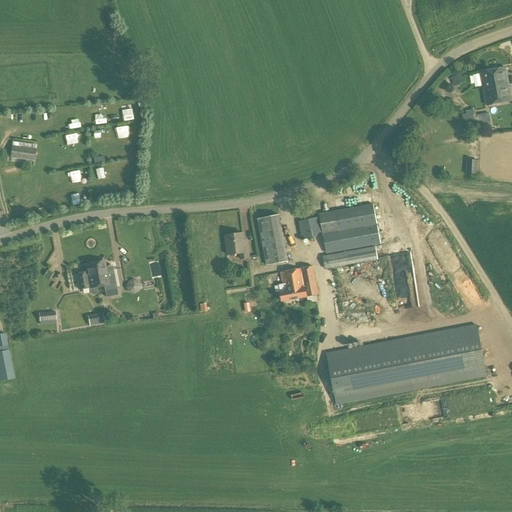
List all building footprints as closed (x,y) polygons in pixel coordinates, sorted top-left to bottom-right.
[(505,67),(480,72),(487,105),(511,100),(505,67)] [(464,82),(460,73),(450,78),(454,87),(464,82)] [(485,135),(481,114),(476,115),(475,113),(462,115),(466,139),(485,135)] [(34,161),(36,145),(12,142),(10,158),(34,161)] [(477,174),(478,160),(466,160),(465,174),(477,174)] [(380,244),(373,205),(320,214),(320,218),(299,222),(302,240),(318,237),(317,233),(323,232),(327,254),(380,244)] [(267,264),(288,260),(278,214),(258,218),(267,264)] [(244,240),(243,233),(224,235),(227,254),(240,253),(240,259),(249,257),(247,239),(244,240)] [(325,270),(378,260),(376,247),(323,256),(325,270)] [(87,272),(76,274),(79,289),(89,287),(90,292),(91,294),(93,295),(96,295),(97,293),(98,291),(97,286),(103,285),(105,292),(117,290),(112,266),(105,268),(104,261),(86,264),(87,272)] [(282,301),(307,296),(319,294),(318,291),(313,265),(281,272),(283,284),(279,285),(282,301)] [(52,274),(47,271),(44,276),(49,280),(52,274)] [(133,280),(127,282),(127,283),(126,288),(128,293),(134,294),(139,292),(141,286),(138,281),(133,280)] [(40,322),(56,320),(55,312),(39,313),(40,322)] [(477,324),(326,353),(329,370),(331,379),(336,405),(487,376),(477,324)] [(0,381),(15,378),(9,350),(0,351),(0,381)]
